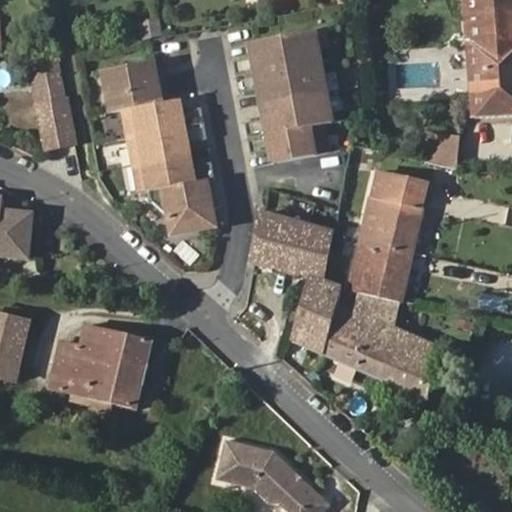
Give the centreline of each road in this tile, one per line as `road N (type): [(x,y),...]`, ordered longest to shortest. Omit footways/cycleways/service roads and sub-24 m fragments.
road 1 (residential): [(0,163),(76,207),(416,511)]
road 2 (unknown): [(76,207),(81,111),(68,0)]
